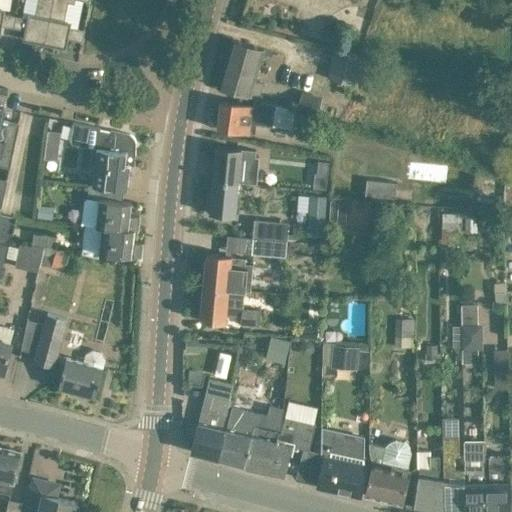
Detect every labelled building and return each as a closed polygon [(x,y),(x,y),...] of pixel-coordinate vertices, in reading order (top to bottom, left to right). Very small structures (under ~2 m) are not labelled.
[(45,42),(53,0),(38,0),(35,14),(29,12),(28,17),(20,15),(18,26),(26,28),(24,38),(45,42)] [(89,0),(53,0),(45,42),(66,47),(68,37),(77,39),(79,27),(70,26),(71,21),(65,19),(69,1),(75,2),(75,0),(87,0),(89,0)] [(11,25),(13,14),(4,12),(5,8),(0,6),(0,33),(0,34),(2,23),(11,25)] [(264,47),(251,43),(232,38),(218,86),(237,91),(257,97),(262,82),(253,80),(264,47)] [(329,75),(354,82),(357,83),(364,54),(337,46),(329,75)] [(316,117),(317,114),(326,117),(328,111),(319,108),(322,100),(302,93),(296,109),(316,117)] [(218,127),(255,132),(256,123),(272,126),(275,103),(253,97),(252,104),(243,103),(243,102),(222,99),(218,127)] [(4,119),(6,107),(0,104),(0,165),(11,167),(20,122),(8,120),(4,119)] [(96,148),(92,184),(124,188),(126,173),(129,173),(131,163),(126,162),(127,152),(135,153),(135,154),(136,154),(136,142),(135,137),(131,133),(130,132),(111,129),(110,129),(101,127),(101,126),(97,126),(95,147),(96,148)] [(47,129),(44,158),(57,159),(61,131),(47,129)] [(237,182),(239,154),(248,155),(248,148),(216,145),(213,180),(237,182)] [(330,161),(319,160),(317,172),(315,171),(313,187),(327,188),(328,173),(330,161)] [(394,197),(395,181),(365,178),(364,194),(394,197)] [(210,212),(230,214),(234,214),(237,182),(213,180),(210,212)] [(102,225),(135,229),(139,230),(140,223),(137,223),(138,216),(140,217),(140,215),(130,214),(132,201),(123,200),(124,188),(92,184),(89,183),(88,196),(84,199),(81,223),(85,224),(102,226),(102,225)] [(297,207),(308,208),(305,233),(321,234),(326,193),(298,190),(297,207)] [(349,198),(347,223),(372,224),(373,199),(349,198)] [(39,204),(38,216),(50,218),(51,206),(39,204)] [(14,216),(0,213),(0,241),(9,243),(14,216)] [(492,229),(492,215),(480,215),(480,229),(492,229)] [(253,237),(286,240),(288,221),(255,218),(253,237)] [(461,220),(442,220),(441,241),(460,241),(461,220)] [(102,225),(102,226),(99,251),(122,254),(142,257),(143,250),(140,250),(141,243),(142,243),(142,242),(133,241),(135,229),(102,225)] [(34,230),(32,245),(44,247),(44,245),(55,246),(55,245),(56,234),(35,231),(34,230)] [(253,237),(252,253),(285,256),(286,240),(253,237)] [(14,265),(15,266),(37,271),(38,271),(40,262),(44,247),(32,245),(19,242),(18,246),(16,258),(14,265)] [(44,247),(40,262),(52,264),(52,263),(64,267),(70,248),(55,245),(55,246),(44,245),(44,247)] [(203,287),(245,291),(245,289),(227,288),(230,254),(207,252),(203,287)] [(505,282),(495,282),(496,291),(496,302),(506,302),(505,290),(506,290),(505,282)] [(224,321),(225,313),(240,315),(239,324),(260,326),(262,309),(243,307),(245,291),(203,287),(200,319),(224,321)] [(462,303),(462,323),(478,323),(478,303),(462,303)] [(96,395),(103,366),(105,358),(104,353),(101,350),(93,349),(89,350),(85,353),(83,360),(67,356),(67,357),(57,354),(67,317),(48,312),(35,360),(54,365),(55,362),(65,364),(59,385),(96,395)] [(414,337),(414,318),(396,317),(395,336),(414,337)] [(0,368),(5,370),(10,351),(12,341),(11,341),(14,327),(0,323),(0,368)] [(321,326),(296,324),(295,337),(320,339),(321,326)] [(272,335),(269,346),(288,351),(290,340),(272,335)] [(200,346),(200,337),(186,336),(186,350),(195,351),(200,346)] [(314,350),(315,344),(311,339),(305,338),(300,342),(299,348),(303,353),(309,354),(314,350)] [(359,343),(359,346),(335,344),(335,341),(323,341),(323,364),(332,364),(332,366),(357,368),(357,371),(369,372),(370,344),(359,343)] [(426,344),(427,352),(437,352),(437,344),(426,344)] [(494,389),(509,388),(508,368),(493,369),(494,389)] [(226,427),(229,417),(232,405),(233,399),(232,398),(235,384),(234,383),(210,377),(206,394),(213,396),(209,411),(202,409),(191,450),(216,456),(225,427),(226,427)] [(283,408),(280,407),(270,404),(267,413),(265,424),(282,429),(283,415),(283,408)] [(246,408),(232,405),(229,417),(226,427),(225,427),(216,456),(241,463),(250,432),(252,432),(254,425),(257,425),(257,423),(264,424),(267,413),(246,408)] [(441,415),(442,432),(457,432),(456,414),(441,415)] [(285,415),(282,431),(281,431),(282,429),(265,424),(264,424),(257,423),(257,425),(254,425),(252,432),(250,432),(241,463),(285,473),(292,445),(309,450),(316,423),(285,415)] [(368,463),(364,463),(364,435),(322,426),(322,448),(320,453),(324,454),(321,468),(318,481),(317,485),(361,495),(368,463)] [(463,480),(463,468),(456,468),(456,455),(460,455),(459,434),(443,435),(445,477),(448,477),(445,498),(443,497),(442,503),(445,503),(445,509),(461,511),(463,511),(464,511),(466,511),(463,480)] [(418,471),(418,466),(417,466),(409,468),(407,468),(411,451),(409,445),(405,441),(396,438),(390,441),(386,445),(369,441),(370,453),(373,461),(365,494),(403,503),(403,501),(414,503),(418,471)] [(463,480),(466,511),(465,511),(485,511),(484,439),(463,439),(464,466),(463,466),(463,468),(463,480)] [(485,482),(484,439),(485,511),(498,511),(511,511),(511,481),(511,455),(503,456),(488,456),(489,482),(485,482)] [(0,444),(0,489),(11,493),(21,450),(0,444)] [(418,471),(414,503),(414,504),(438,508),(438,502),(442,503),(443,497),(445,498),(448,477),(445,477),(440,476),(439,455),(430,455),(430,450),(418,450),(418,466),(418,471)] [(318,481),(321,468),(299,463),(296,476),(318,481)] [(77,511),(79,505),(75,504),(76,500),(48,494),(51,481),(34,477),(25,511),(77,511)] [(9,498),(5,511),(20,511),(23,501),(9,498)]
